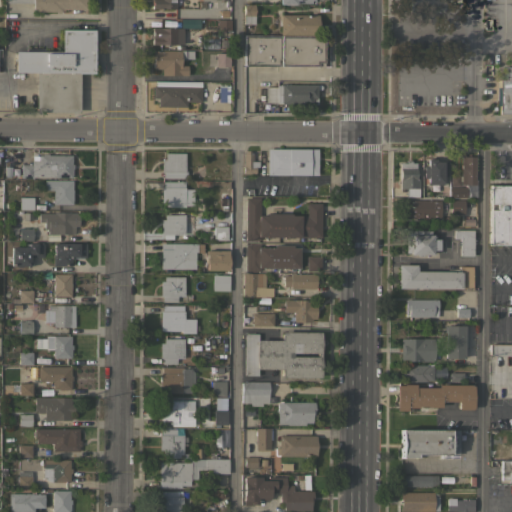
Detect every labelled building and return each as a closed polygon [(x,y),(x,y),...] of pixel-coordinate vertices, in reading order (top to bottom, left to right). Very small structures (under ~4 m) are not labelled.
[(86,0),(86,9),(85,9),(85,11),(82,11),(82,9),(64,9),(64,10),(61,10),(61,11),(60,11),(60,12),(56,12),(56,11),(42,11),(42,13),(39,13),(39,11),(33,11),(32,2),(7,2),(6,0),(86,0)] [(175,0),(175,8),(151,8),(151,5),(150,5),(150,0),(175,0)] [(243,4),(254,4),(254,23),(243,24),(243,4)] [(280,35),(280,14),(317,14),(317,35),(280,35)] [(230,19),(230,30),(217,30),(217,19),(230,19)] [(152,44),(152,38),(150,38),(150,29),(152,29),(152,27),(175,27),(175,29),(181,29),(181,44),(152,44)] [(93,29),(93,73),(78,73),(78,111),(36,112),(35,72),(14,72),(14,51),(60,51),(60,29),(93,29)] [(324,35),(324,67),(317,67),(317,66),(244,65),(244,35),(280,35),(317,35),(324,35)] [(193,51),(193,59),(181,58),(180,65),(187,65),(187,75),(161,75),(161,69),(153,69),(153,63),(151,63),(151,50),(193,51)] [(230,53),(229,66),(215,66),(215,52),(230,53)] [(511,78),(511,113),(499,113),(499,105),(496,105),(496,86),(499,86),(499,79),(504,79),(511,78)] [(200,84),(200,86),(201,86),(200,101),(186,101),(186,107),(158,106),(158,98),(153,98),(153,85),(154,85),(154,83),(200,84)] [(229,83),(228,102),(218,102),(218,83),(229,83)] [(265,86),(276,86),(276,85),(280,85),(316,84),(316,103),(280,104),(280,103),(265,103),(265,86)] [(267,148),(317,148),(317,175),(267,175),(267,148)] [(243,174),(243,165),(243,152),(245,152),(245,151),(251,151),(251,153),(253,153),(253,161),(258,161),(258,167),(255,167),(255,174),(243,174)] [(31,164),(31,160),(37,160),(37,156),(39,156),(39,154),(42,154),(42,153),(48,153),(48,155),(71,155),(71,164),(72,164),(72,168),(71,175),(71,177),(33,177),(33,178),(21,178),(21,164),(31,164)] [(184,153),(184,171),(186,171),(186,178),(163,178),(163,172),(161,172),(161,159),(165,159),(165,153),(184,153)] [(475,180),(475,198),(449,197),(449,186),(460,186),(450,186),(450,175),(460,175),(460,156),(475,156),(475,180)] [(435,159),(435,161),(447,161),(447,176),(442,176),(442,184),(426,184),(426,183),(422,183),(422,177),(423,177),(423,165),(426,165),(427,159),(435,159)] [(415,163),(415,178),(418,178),(418,197),(405,197),(405,191),(400,191),(400,188),(399,188),(399,163),(406,163),(405,162),(406,161),(406,160),(407,160),(408,160),(409,160),(410,160),(411,161),(411,163),(415,163)] [(72,180),(71,190),(72,190),(72,200),(72,204),(52,203),(53,190),(44,189),(44,180),(72,180)] [(178,182),(178,180),(184,180),(184,189),(193,189),(193,205),(184,205),(184,207),(160,206),(161,187),(163,187),(163,181),(178,182)] [(491,244),(489,244),(490,185),(510,185),(510,183),(511,183),(511,248),(491,248),(491,244)] [(32,197),(33,209),(19,209),(19,197),(32,197)] [(245,198),(259,198),(259,215),(266,215),(266,213),(290,213),(290,215),(306,215),(306,203),(320,203),(320,237),(316,237),(316,238),(313,238),(313,237),(288,237),(288,238),(284,238),(284,236),(267,236),(267,238),(263,238),(263,236),(259,236),(259,240),(245,240),(245,198)] [(439,217),(406,217),(406,200),(439,200),(439,217)] [(464,200),(464,214),(450,214),(450,200),(464,200)] [(54,213),(54,212),(71,212),(71,213),(78,213),(78,226),(74,226),(74,234),(47,234),(47,231),(46,231),(46,229),(43,229),(43,221),(38,221),(38,213),(54,213)] [(186,214),(186,215),(194,215),(194,237),(194,241),(184,241),(184,240),(162,240),(162,234),(161,234),(161,219),(164,219),(164,214),(186,214)] [(225,216),(225,226),(227,226),(227,240),(213,240),(208,240),(208,229),(213,229),(213,226),(214,226),(214,216),(225,216)] [(462,219),(473,219),(473,227),(462,227),(462,219)] [(10,239),(11,231),(12,231),(12,228),(32,228),(32,240),(19,240),(19,239),(10,239)] [(431,230),(431,234),(432,234),(432,239),(438,239),(438,250),(431,250),(431,254),(409,254),(409,253),(405,253),(405,230),(431,230)] [(459,255),(459,238),(453,238),(453,230),(473,230),(472,255),(459,255)] [(43,243),(43,257),(29,256),(29,262),(30,263),(30,264),(28,267),(27,267),(26,266),(22,265),(21,266),(17,266),(16,265),(10,265),(10,246),(24,246),(24,243),(28,243),(43,243)] [(85,243),(85,257),(73,257),(73,259),(71,259),(71,265),(53,265),(53,243),(85,243)] [(202,244),(202,254),(199,252),(195,252),(195,269),(160,268),(160,243),(202,244)] [(245,244),(259,244),(259,247),(273,247),(273,245),(292,245),(292,247),(298,247),(298,249),(299,249),(299,257),(298,257),(298,268),(297,268),(297,270),(289,270),(289,267),(278,267),(277,270),(269,270),(269,267),(259,267),(259,271),(244,271),(245,244)] [(227,250),(227,270),(206,270),(206,263),(205,263),(205,250),(223,250),(227,250)] [(320,256),(320,270),(306,270),(306,256),(320,256)] [(397,288),(397,264),(415,265),(415,266),(416,266),(416,271),(458,271),(458,266),(472,266),(472,287),(461,287),(461,288),(397,288)] [(70,273),(70,296),(53,296),(53,274),(70,273)] [(265,273),(265,287),(272,287),(272,296),(242,296),(242,273),(265,273)] [(315,273),(315,288),(289,288),(289,286),(282,286),(282,275),(289,275),(289,273),(315,273)] [(212,291),(212,274),(229,275),(229,291),(212,291)] [(183,276),(183,296),(177,296),(177,302),(162,302),(162,296),(160,296),(160,281),(164,281),(164,276),(183,276)] [(32,290),(32,302),(19,302),(19,303),(11,303),(11,298),(19,298),(19,290),(32,290)] [(283,299),(316,300),(316,319),(311,319),(311,321),(309,322),(294,322),(294,320),(293,320),(293,312),(283,312),(283,299)] [(437,299),(437,317),(408,317),(408,310),(405,310),(405,299),(437,299)] [(74,305),(74,327),(53,327),(53,322),(46,322),(46,310),(48,310),(48,305),(74,305)] [(182,305),(182,311),(183,311),(183,319),(194,319),(194,333),(181,333),(181,330),(160,330),(160,311),(162,311),(162,305),(182,305)] [(454,308),(466,309),(466,317),(454,317),(454,308)] [(251,313),(272,313),(272,325),(251,326),(251,313)] [(31,321),(31,333),(18,333),(19,321),(31,321)] [(445,325),(464,325),(463,358),(444,358),(445,325)] [(244,333),(257,333),(257,340),(281,340),(281,332),(319,332),(319,377),(281,377),(281,369),(257,369),(257,375),(244,375),(244,333)] [(70,335),(70,345),(71,345),(71,349),(70,349),(71,358),(52,358),(52,349),(45,349),(45,348),(34,348),(34,338),(45,338),(45,336),(70,335)] [(183,339),(183,358),(176,358),(176,364),(161,364),(161,358),(160,358),(160,343),(163,343),(163,338),(183,339)] [(437,343),(433,343),(433,361),(400,361),(400,338),(437,338),(437,343)] [(511,344),(511,355),(489,355),(489,344),(511,344)] [(32,352),(32,364),(18,364),(18,352),(32,352)] [(426,366),(433,366),(433,380),(426,380),(426,381),(404,381),(404,377),(402,377),(402,372),(404,372),(404,365),(426,365),(426,366)] [(70,366),(70,375),(71,375),(71,380),(70,380),(70,389),(52,389),(52,381),(37,381),(37,366),(70,366)] [(181,367),(181,368),(190,368),(190,392),(163,392),(163,388),(159,388),(159,373),(161,373),(161,367),(181,367)] [(463,372),(463,382),(449,382),(449,372),(463,372)] [(211,381),(225,381),(225,396),(211,396),(211,381)] [(268,403),(261,403),(261,406),(250,405),(250,402),(240,402),(241,381),(268,381),(268,403)] [(31,383),(31,395),(18,395),(18,383),(31,383)] [(415,384),(415,387),(438,388),(438,384),(472,385),(472,409),(457,409),(457,401),(440,401),(440,406),(417,406),(417,407),(412,407),(412,406),(407,406),(407,410),(397,410),(397,385),(403,385),(403,384),(415,384)] [(43,420),(43,412),(35,412),(35,410),(33,410),(33,397),(53,397),(70,397),(70,406),(72,406),(72,412),(69,412),(69,420),(52,420),(43,420)] [(189,424),(182,424),(182,420),(176,419),(176,425),(161,425),(161,420),(159,420),(159,405),(163,405),(163,400),(189,400),(189,424)] [(278,403),(278,401),(281,401),(281,402),(313,402),(313,414),(311,414),(311,423),(304,423),(304,425),(286,425),(286,424),(277,424),(277,403),(278,403)] [(227,410),(226,424),(213,424),(213,410),(227,410)] [(31,414),(31,426),(18,426),(18,414),(31,414)] [(78,428),(78,440),(80,440),(80,446),(78,446),(78,451),(52,450),(52,448),(51,448),(51,444),(52,444),(52,443),(35,443),(35,439),(33,439),(33,428),(78,428)] [(269,428),(269,429),(271,429),(271,439),(269,439),(269,449),(268,449),(268,450),(255,450),(255,449),(254,428),(269,428)] [(176,429),(176,435),(183,435),(183,436),(186,436),(186,445),(182,445),(182,454),(162,454),(162,449),(159,449),(159,434),(161,434),(161,429),(176,429)] [(228,446),(214,446),(214,429),(227,429),(228,446)] [(400,458),(400,430),(458,430),(458,454),(416,454),(416,458),(400,458)] [(315,435),(315,456),(275,456),(274,455),(274,448),(275,448),(275,447),(278,447),(278,435),(315,435)] [(31,445),(31,457),(17,457),(18,444),(31,445)] [(228,459),(228,473),(211,473),(211,468),(205,468),(205,470),(197,470),(197,479),(189,479),(189,485),(181,485),(181,487),(159,487),(159,462),(188,462),(188,459),(192,459),(192,449),(202,449),(202,459),(228,459)] [(244,457),(256,456),(256,457),(258,457),(258,464),(256,464),(256,467),(257,467),(257,473),(244,474),(244,457)] [(69,459),(69,468),(71,468),(71,473),(69,473),(69,482),(52,482),(43,477),(43,467),(43,459),(69,459)] [(511,461),(511,482),(507,482),(507,480),(500,480),(500,461),(511,461)] [(31,472),(31,488),(17,487),(18,471),(31,472)] [(293,485),(293,490),(312,491),(312,501),(310,501),(310,511),(283,510),(283,502),(279,502),(279,491),(269,491),(269,498),(256,498),(256,504),(242,504),(243,476),(260,477),(260,480),(268,480),(268,475),(285,476),(285,484),(293,485)] [(400,486),(400,475),(437,475),(436,486),(400,486)] [(69,490),(69,499),(71,499),(70,504),(69,504),(69,510),(69,511),(51,511),(51,496),(45,496),(45,490),(69,490)] [(182,491),(182,511),(158,511),(158,496),(160,496),(160,491),(182,491)] [(432,492),(433,493),(437,493),(438,511),(432,511),(400,511),(399,492),(432,492)] [(32,493),(32,494),(44,494),(44,507),(33,507),(33,511),(8,511),(8,493),(32,493)] [(446,498),(454,498),(454,500),(467,500),(467,499),(472,499),(472,511),(466,511),(459,511),(446,511),(446,498)]
